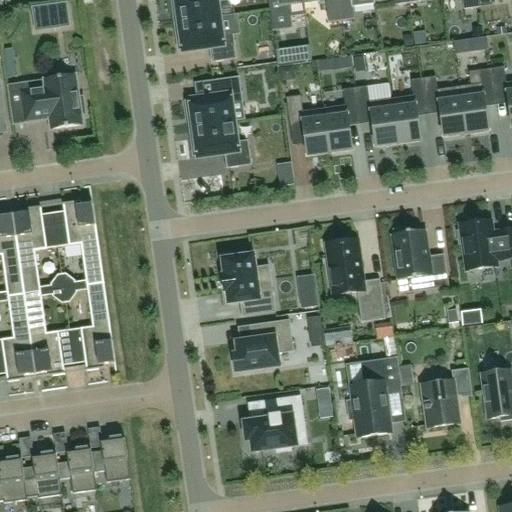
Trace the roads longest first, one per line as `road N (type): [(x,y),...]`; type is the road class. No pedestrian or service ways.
road 1 (residential): [(511,183),(159,232)]
road 2 (residential): [(228,511),(511,470)]
road 3 (residential): [(0,415),(181,391)]
road 4 (residential): [(149,161),(126,0)]
road 5 (residential): [(181,391),(159,232)]
road 6 (residential): [(149,161),(0,182)]
road 7 (residential): [(198,511),(181,391)]
